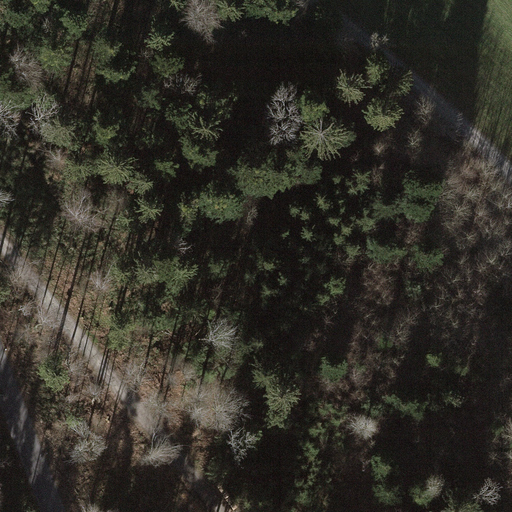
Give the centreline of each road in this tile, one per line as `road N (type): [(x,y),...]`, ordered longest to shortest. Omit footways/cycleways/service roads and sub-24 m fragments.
road 1 (track): [(0,243),(225,511)]
road 2 (track): [(320,0),(511,176)]
road 3 (unclassified): [(55,511),(0,374)]
